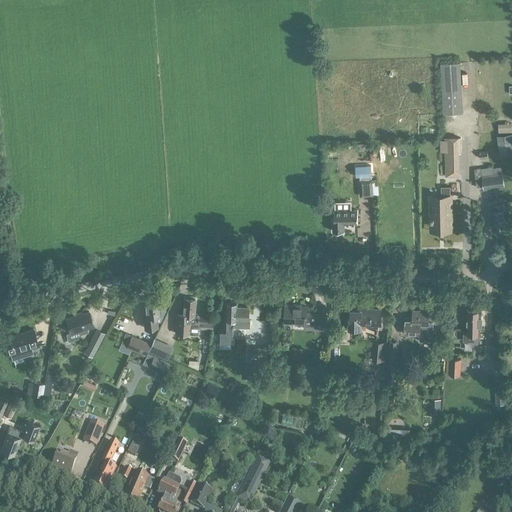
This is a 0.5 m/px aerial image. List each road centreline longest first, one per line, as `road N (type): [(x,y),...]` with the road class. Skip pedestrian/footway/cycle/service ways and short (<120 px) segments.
road 1 (unclassified): [(511,265),(485,276),(429,279),(256,266),(157,272),(0,305)]
road 2 (unknown): [(468,277),(468,92)]
